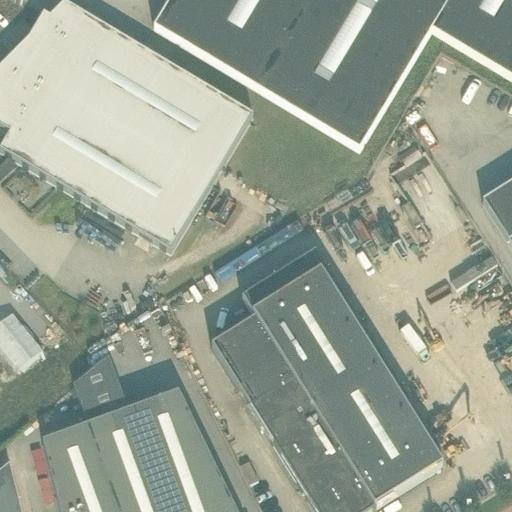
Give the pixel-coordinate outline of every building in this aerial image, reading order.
[(511,0),(173,0),(154,33),(359,155),(431,35),(511,83),(511,0)] [(43,18),(27,45),(0,72),(0,132),(9,138),(0,153),(0,155),(171,258),(253,120),(63,7),(49,22),(43,18)] [(397,159),(403,169),(421,160),(415,149),(397,159)] [(511,187),(482,207),(511,254),(511,187)] [(211,352),(311,511),(378,511),(442,472),(309,261),(308,262),(319,279),(253,320),(242,303),(241,304),(254,325),(211,352)] [(232,511),(177,398),(132,415),(167,511),(232,511)] [(167,511),(132,415),(88,431),(117,511),(167,511)] [(117,511),(88,431),(41,448),(57,511),(117,511)] [(0,511),(19,511),(9,469),(0,476),(0,511)]
